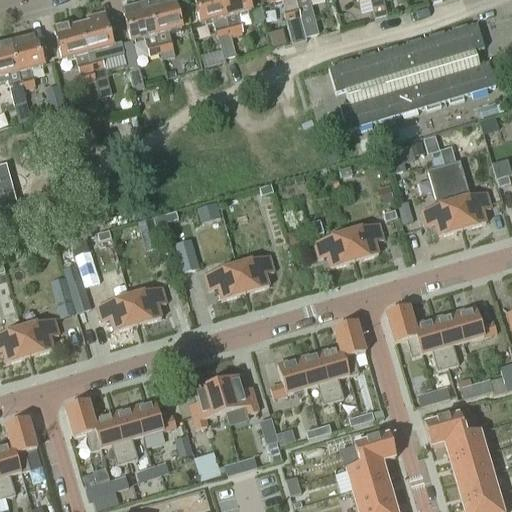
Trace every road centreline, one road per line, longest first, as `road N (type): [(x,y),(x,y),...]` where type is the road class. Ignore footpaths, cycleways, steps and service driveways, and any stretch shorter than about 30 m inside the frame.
road 1 (residential): [(44,393),(364,299)]
road 2 (residential): [(425,511),(364,299)]
road 3 (residential): [(364,299),(511,256)]
road 4 (residential): [(78,511),(44,393)]
